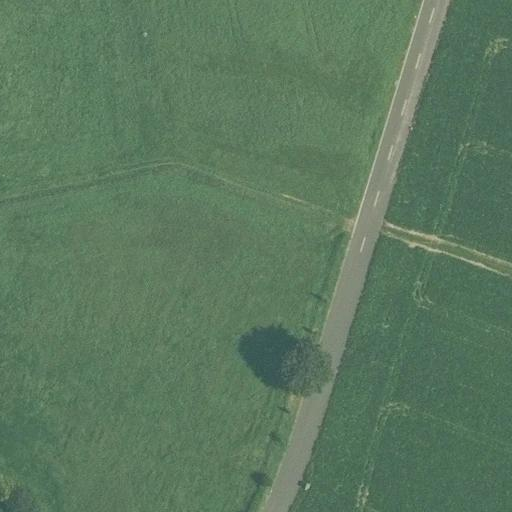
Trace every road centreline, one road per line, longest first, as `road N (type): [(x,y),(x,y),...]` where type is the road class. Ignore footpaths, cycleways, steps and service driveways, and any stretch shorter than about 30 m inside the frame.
road 1 (unclassified): [(274,511),(437,0)]
road 2 (track): [(368,230),(170,161),(0,200)]
road 3 (track): [(511,277),(370,224)]
